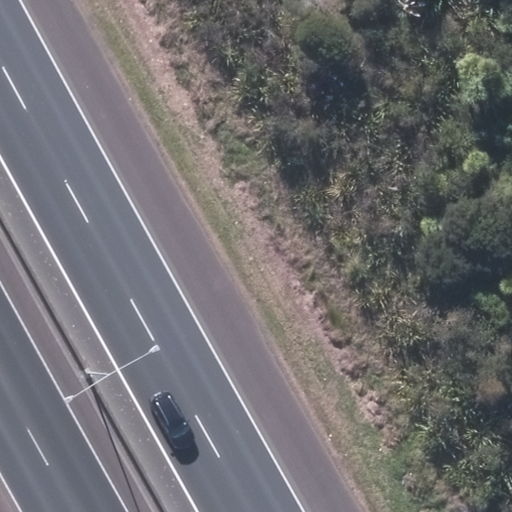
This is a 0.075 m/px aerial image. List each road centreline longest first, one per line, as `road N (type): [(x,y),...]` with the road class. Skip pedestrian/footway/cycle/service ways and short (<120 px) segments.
road 1 (motorway): [(0,58),(247,511)]
road 2 (motorway): [(69,511),(0,385)]
